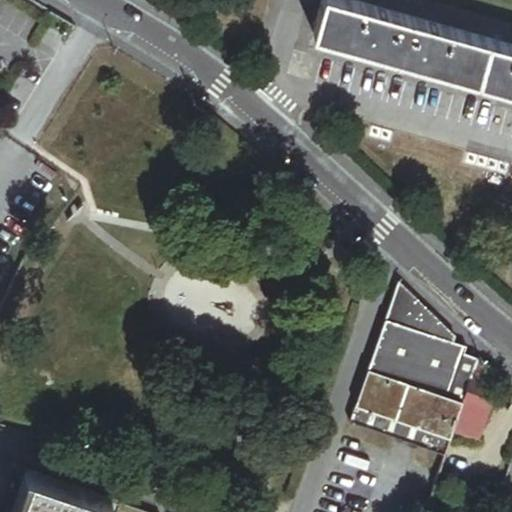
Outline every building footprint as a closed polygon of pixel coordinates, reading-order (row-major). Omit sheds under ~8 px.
[(511,48),(338,0),(323,0),(313,36),(511,91),(511,48)] [(317,70),(320,58),(296,51),(293,63),(317,70)] [(508,157),(511,147),(487,141),(484,150),(508,157)] [(506,167),(508,157),(484,150),(482,160),(506,167)] [(405,292),(400,287),(351,428),(442,460),(454,427),(478,360),(463,355),(465,348),(451,344),(453,337),(405,292)] [(478,360),(454,427),(479,435),(493,394),(487,392),(488,389),(486,389),(492,373),(479,361),(478,360)] [(12,471),(0,502),(0,511),(8,511),(22,475),(12,471)] [(8,511),(103,511),(105,507),(22,475),(8,511)]
